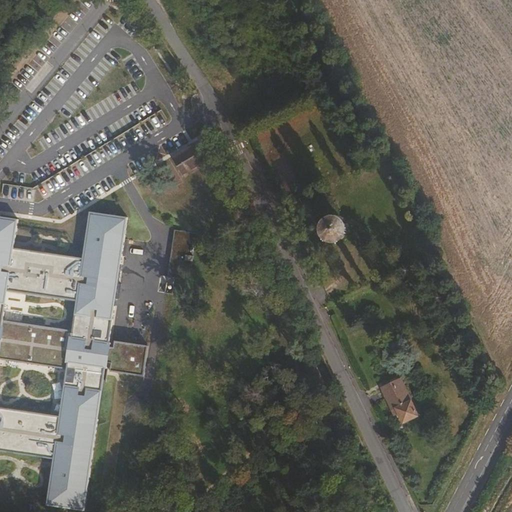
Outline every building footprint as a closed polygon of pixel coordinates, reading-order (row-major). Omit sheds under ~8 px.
[(204,163),(194,144),(171,157),(181,176),(204,163)] [(209,168),(189,180),(215,222),(235,210),(209,168)] [(324,214),(333,236),(355,227),(345,205),(324,214)] [(0,214),(0,448),(54,456),(48,493),(47,504),(85,509),(106,369),(144,374),(148,345),(110,340),(129,216),(91,210),(84,256),(15,246),(20,218),(0,214)] [(197,234),(175,231),(168,277),(182,279),(183,270),(192,271),(197,234)] [(320,374),(313,361),(305,365),(314,386),(324,382),(320,374)] [(419,415),(401,381),(382,390),(391,410),(397,408),(404,422),(419,415)]
